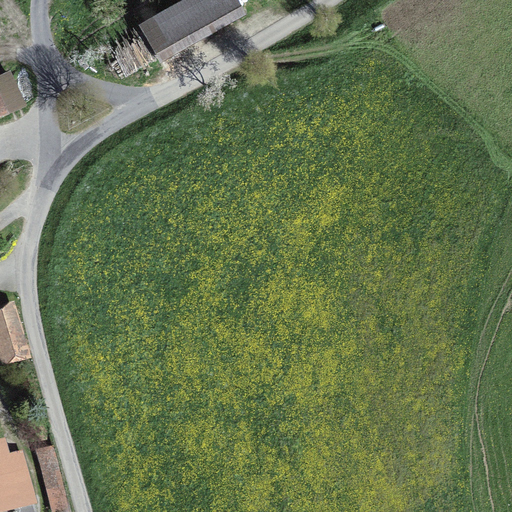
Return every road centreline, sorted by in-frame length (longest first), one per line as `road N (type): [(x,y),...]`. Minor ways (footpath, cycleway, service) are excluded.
road 1 (unclassified): [(47,178),(27,268),(29,309),(82,511)]
road 2 (unclassified): [(329,0),(155,97)]
road 3 (unclassified): [(155,97),(108,124),(47,178)]
road 4 (track): [(0,396),(43,511)]
